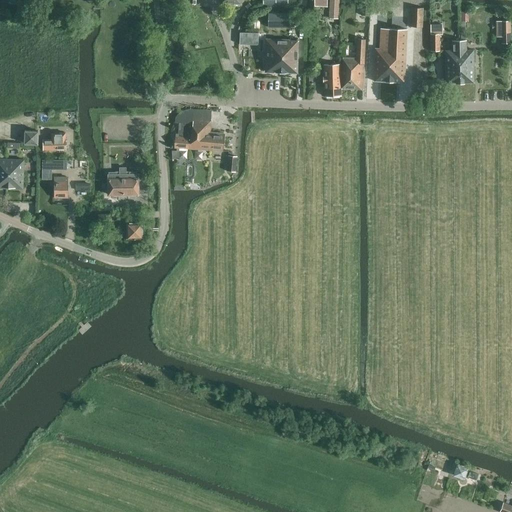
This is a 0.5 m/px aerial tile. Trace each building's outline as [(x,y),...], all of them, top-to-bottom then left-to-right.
[(339,18),(339,0),(314,0),(314,6),(330,7),(329,18),(339,18)] [(424,8),(411,7),(410,26),(422,27),(424,8)] [(290,28),(290,14),(269,13),(268,27),(290,28)] [(507,36),(507,43),(511,43),(511,21),(507,21),(498,21),(498,36),(507,36)] [(440,33),(443,33),(442,24),(430,24),(431,33),(440,33)] [(405,82),(407,29),(388,28),(387,49),(375,48),(374,81),(405,82)] [(431,33),(431,50),(441,50),(440,33),(431,33)] [(298,71),(298,39),(289,39),(289,38),(265,38),(265,71),(298,71)] [(363,89),(366,39),(358,39),(357,58),(344,57),(342,89),(363,89)] [(460,82),(460,40),(452,40),(453,50),(446,51),(446,83),(460,82)] [(474,82),(473,50),(466,50),(466,40),(460,40),(460,82),(474,82)] [(342,96),(341,64),(324,64),(325,96),(342,96)] [(211,133),(212,110),(190,109),(182,111),(179,113),(176,117),(176,122),(182,123),(193,123),(192,138),(191,148),(223,151),(224,134),(211,133)] [(191,137),(191,135),(188,135),(189,125),(181,125),(180,137),(177,137),(176,147),(191,148),(192,138),(191,137)] [(37,144),(38,131),(25,131),(25,143),(37,144)] [(54,132),(54,138),(46,138),(46,148),(69,148),(69,138),(68,138),(68,132),(54,132)] [(8,142),(8,152),(19,152),(19,142),(8,142)] [(233,169),(235,157),(226,155),(225,159),(230,160),(229,169),(233,169)] [(0,187),(23,189),(24,160),(0,158),(0,187)] [(138,194),(138,179),(143,179),(141,179),(141,175),(143,175),(143,174),(136,174),(136,172),(130,172),(126,172),(126,168),(120,168),(120,172),(115,172),(109,172),(109,175),(108,175),(108,194),(138,194)] [(67,198),(67,177),(54,177),(54,198),(67,198)] [(90,191),(91,183),(76,182),(76,190),(90,191)] [(111,222),(111,214),(99,214),(99,222),(111,222)] [(142,238),(142,222),(127,223),(127,238),(142,238)] [(432,486),(438,469),(429,466),(423,483),(432,486)] [(499,511),(511,511),(511,506),(503,502),(499,511)]
